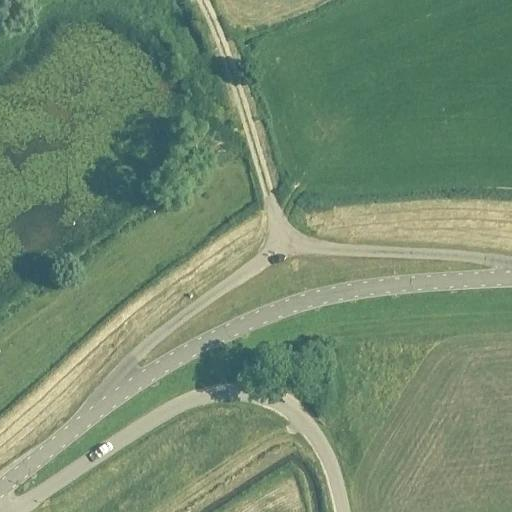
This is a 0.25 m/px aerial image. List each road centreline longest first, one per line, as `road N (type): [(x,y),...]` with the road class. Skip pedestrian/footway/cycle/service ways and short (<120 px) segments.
road 1 (unclassified): [(511,266),(283,248),(142,346),(117,372),(112,398)]
road 2 (tertiary): [(341,511),(327,461),(299,419),(266,398),(234,391),(184,400),(4,511)]
road 3 (tertiary): [(112,398),(203,341),(290,304),(388,284),(511,276)]
road 4 (tertiary): [(0,485),(112,398)]
